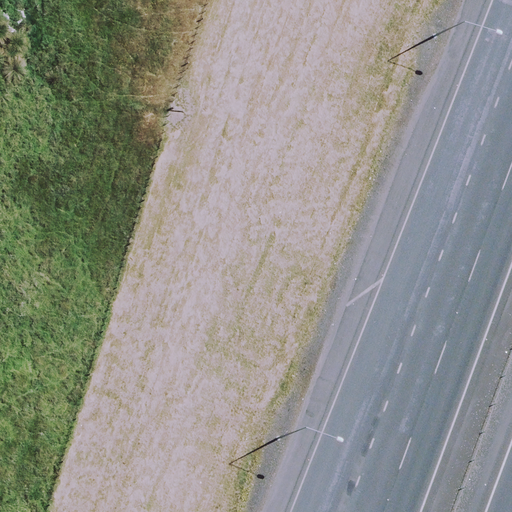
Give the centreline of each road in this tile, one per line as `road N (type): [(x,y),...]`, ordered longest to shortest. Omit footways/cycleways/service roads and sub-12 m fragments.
road 1 (motorway): [(337,511),(511,128)]
road 2 (motorway): [(401,511),(511,192)]
